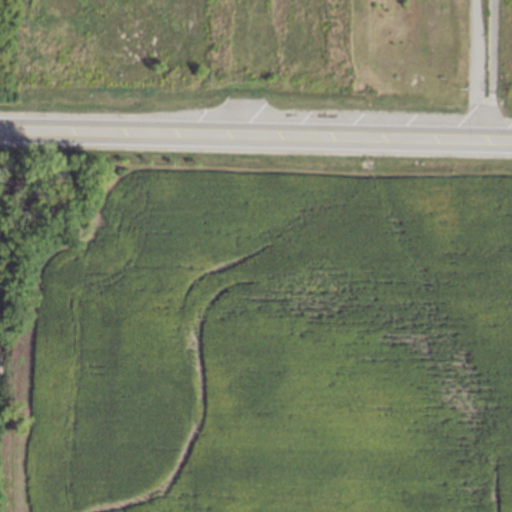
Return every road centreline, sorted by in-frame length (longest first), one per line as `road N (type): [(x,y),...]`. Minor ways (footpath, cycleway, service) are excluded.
road 1 (tertiary): [(474,142),(0,132)]
road 2 (residential): [(493,143),(496,0)]
road 3 (residential): [(475,0),(474,142)]
